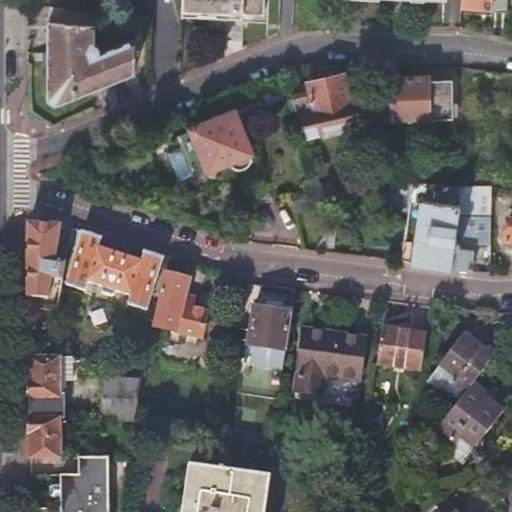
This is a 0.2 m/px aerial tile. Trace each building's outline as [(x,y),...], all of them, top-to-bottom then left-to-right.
[(265,0),(183,0),(183,17),(245,19),(246,14),(265,14),(265,0)] [(462,0),(462,7),(492,9),(491,11),(507,12),(507,0),(462,0)] [(94,44),(96,11),(51,6),(49,99),(56,104),(136,73),(136,38),(99,52),(100,50),(100,48),(99,46),(97,44),(94,44)] [(345,75),(288,88),(307,138),(322,134),(322,131),(365,121),(362,103),(352,105),(345,75)] [(430,78),(392,78),(392,121),(454,120),(453,81),(430,82),(430,78)] [(204,112),(189,119),(192,129),(176,136),(193,179),(229,164),(231,167),(234,170),(238,171),(242,171),(245,170),(248,168),(251,165),(252,162),(253,158),(252,155),(234,112),(219,118),(218,116),(211,119),(212,121),(209,123),(204,112)] [(319,181),(311,182),(313,192),(321,190),(319,181)] [(415,183),(403,263),(472,272),(474,252),(465,250),(465,244),(456,243),(459,217),(477,217),(490,217),(492,186),(463,185),(463,188),(415,183)] [(400,189),(361,193),(363,202),(401,198),(400,189)] [(360,212),(358,218),(401,225),(402,219),(360,212)] [(30,223),(29,309),(41,310),(47,310),(51,285),(61,287),(65,267),(55,265),(60,239),(63,225),(30,223)] [(102,237),(72,228),(70,241),(79,243),(76,250),(79,251),(75,266),(72,265),(66,284),(85,290),(88,281),(101,285),(101,288),(103,290),(113,294),(116,293),(117,290),(130,295),(128,304),(147,310),(153,291),(150,290),(155,275),(157,275),(163,256),(144,250),(141,259),(99,246),(102,237)] [(192,280),(165,272),(152,325),(201,339),(208,313),(197,310),(200,298),(187,295),(192,280)] [(283,369),(292,313),(265,308),(254,307),(251,330),(237,328),(235,339),(242,340),(239,357),(250,359),(249,363),(250,364),(254,365),(256,366),(258,367),(260,367),(263,368),(265,368),(268,368),(270,368),(273,368),(274,368),(283,369)] [(41,310),(29,309),(29,328),(40,328),(41,310)] [(383,327),(377,364),(423,370),(428,334),(383,327)] [(326,375),(332,333),(304,329),(294,390),(322,394),(325,375),(326,375)] [(366,338),(332,333),(326,375),(360,380),(366,338)] [(467,391),(438,428),(454,440),(446,450),(464,464),(473,452),(471,451),(503,411),(482,396),(484,392),(473,383),(495,353),(487,347),(485,350),(464,333),(441,363),(458,376),(454,381),(467,391)] [(59,356),(29,356),(29,402),(29,456),(59,456),(59,379),(59,356)] [(72,379),(72,357),(59,356),(59,379),(72,379)] [(322,399),(323,399),(326,375),(325,375),(322,394),(294,390),(293,400),(321,404),(322,399)] [(326,375),(323,399),(356,404),(360,380),(326,375)] [(136,421),(142,380),(103,378),(101,419),(136,421)] [(106,511),(107,479),(107,456),(78,456),(78,474),(60,474),(60,485),(52,485),(50,486),(50,494),(52,495),(60,496),(59,511),(106,511)] [(189,464),(183,509),(191,510),(197,465),(189,464)] [(183,509),(182,511),(265,511),(271,475),(267,475),(197,465),(191,510),(183,509)]
